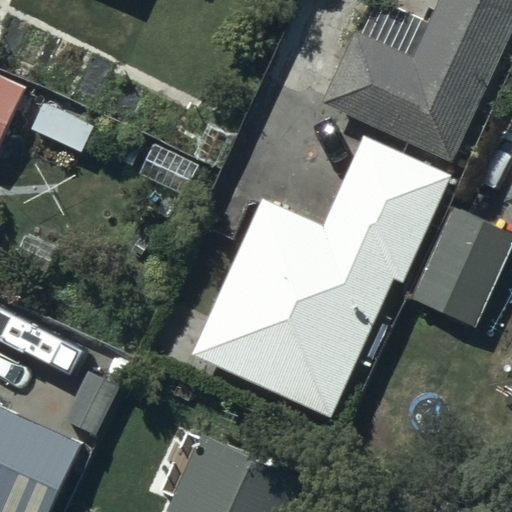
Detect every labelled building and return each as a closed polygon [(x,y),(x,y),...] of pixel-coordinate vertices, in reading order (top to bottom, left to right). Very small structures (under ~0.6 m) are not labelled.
[(511,55),(511,0),(450,0),(422,67),(359,40),(326,114),(461,173),(511,55)] [(33,93),(0,78),(0,167),(2,168),(22,121),(33,126),(40,108),(28,103),(33,93)] [(327,232),(264,204),(193,362),(336,426),(398,288),(406,292),(453,185),(366,146),(327,232)] [(511,268),(511,232),(462,210),(420,303),(483,331),(511,268)] [(0,332),(0,399),(94,445),(120,391),(0,332)] [(64,511),(92,450),(0,409),(0,509),(6,511),(64,511)] [(173,511),(299,511),(315,479),(214,434),(206,451),(189,443),(162,502),(176,508),(173,511)]
